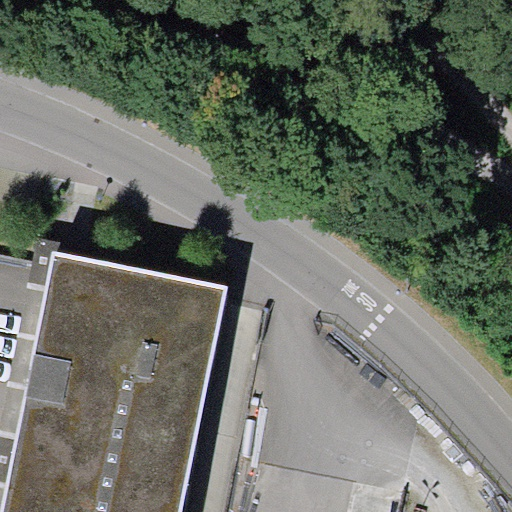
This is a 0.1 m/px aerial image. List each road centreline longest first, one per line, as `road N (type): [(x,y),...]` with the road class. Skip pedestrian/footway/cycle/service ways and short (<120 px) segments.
road 1 (residential): [(511,448),(424,346),(268,230),(0,104)]
road 2 (track): [(511,127),(467,79),(369,0)]
